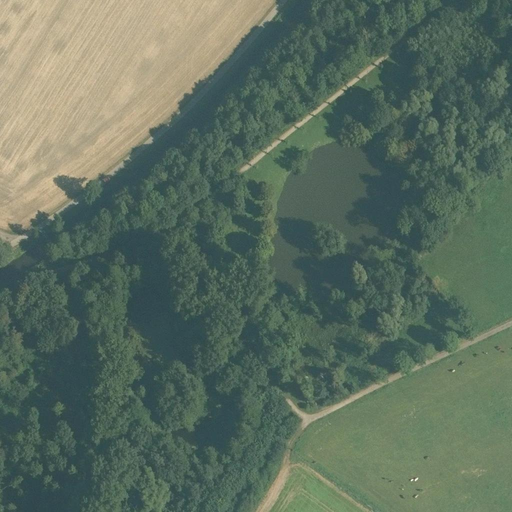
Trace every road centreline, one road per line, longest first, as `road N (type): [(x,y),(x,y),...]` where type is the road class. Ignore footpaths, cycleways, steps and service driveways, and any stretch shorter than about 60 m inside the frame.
road 1 (track): [(511,322),(304,424),(162,234)]
road 2 (track): [(38,228),(153,138),(282,0)]
